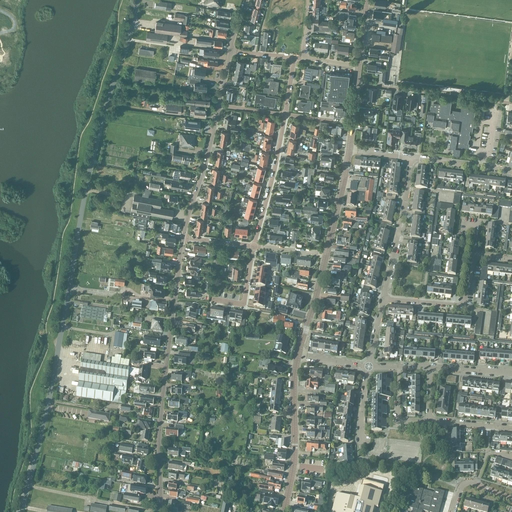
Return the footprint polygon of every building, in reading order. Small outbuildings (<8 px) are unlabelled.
[(262,7),(264,1),(261,0),(256,0),(255,6),(257,6),(256,7),(260,8),(261,7),(262,7)] [(385,8),(386,1),(378,0),(375,0),(374,7),(385,8)] [(156,1),(155,7),(171,10),(172,4),(172,3),(156,1)] [(356,11),(357,5),(355,5),(355,3),(341,1),(340,6),(347,7),(347,9),(348,9),(348,10),(356,11)] [(260,10),(260,8),(256,7),(256,9),(254,8),(252,15),(259,16),(260,10)] [(229,18),(230,13),(218,11),(215,10),(215,16),(217,16),(217,17),(219,18),(220,17),(229,18)] [(382,12),(381,12),(374,11),(373,19),(381,20),(381,18),(391,19),(392,13),(392,12),(382,11),(382,12)] [(257,23),(259,16),(252,15),(251,17),(250,21),(257,23)] [(345,22),(344,28),(355,29),(356,28),(356,27),(355,26),(356,23),(354,23),(355,21),(356,21),(356,16),(349,15),(348,19),(347,22),(345,22)] [(319,19),(313,18),(312,18),(311,25),(312,25),(311,30),(332,31),(333,23),(319,21),(319,19)] [(228,29),(229,23),(219,21),(219,20),(215,19),(214,27),(228,29)] [(186,37),(186,31),(180,30),(180,26),(156,22),(155,32),(179,35),(179,36),(186,37)] [(226,38),(227,31),(218,30),(218,29),(215,29),(210,28),(209,36),(214,36),(226,38)] [(402,34),(403,28),(399,28),(398,34),(394,33),(391,51),(399,52),(401,34),(402,34)] [(348,30),(344,30),(342,41),(345,42),(345,38),(354,39),(354,33),(348,32),(348,30)] [(166,43),(167,35),(147,32),(146,40),(166,43)] [(391,43),(392,35),(372,33),(372,40),(391,43)] [(248,43),(254,44),(258,45),(259,37),(258,37),(254,36),(242,34),(241,40),(248,41),(248,43)] [(221,48),(222,42),(196,38),(195,44),(210,46),(210,43),(214,44),(213,47),(221,48)] [(315,42),(314,50),(327,52),(328,44),(331,44),(332,38),(326,38),(325,44),(319,43),(315,42)] [(348,54),(349,47),(339,46),(339,45),(335,44),(335,45),(335,47),(334,51),(338,51),(337,53),(348,54)] [(195,54),(195,50),(188,49),(189,47),(180,46),(179,52),(185,53),(185,56),(190,56),(190,54),(195,54)] [(219,51),(204,49),(203,56),(218,58),(219,51)] [(217,68),(217,62),(207,61),(208,59),(198,58),(197,62),(207,63),(207,66),(217,68)] [(381,65),(382,60),(377,59),(376,65),(368,64),(367,71),(380,73),(379,82),(384,83),(386,70),(381,69),(381,65)] [(250,71),(251,68),(246,67),(247,64),(244,63),(238,62),(236,68),(250,71)] [(270,68),(269,77),(275,78),(275,76),(279,76),(281,65),(273,64),(273,65),(270,64),(270,68)] [(154,80),(155,73),(155,72),(136,68),(134,80),(154,83),(154,80)] [(200,77),(204,78),(205,71),(194,68),(193,75),(192,75),(191,79),(200,80),(200,77)] [(311,80),(313,69),(308,68),(308,71),(305,70),(304,79),(311,80)] [(234,80),(234,82),(240,83),(240,81),(243,81),(244,78),(249,79),(249,76),(242,75),(235,74),(234,80)] [(349,76),(347,76),(327,74),(324,99),(346,101),(347,94),(349,76)] [(190,78),(189,83),(194,83),(194,90),(206,91),(206,85),(199,84),(200,80),(191,79),(190,78)] [(277,94),(278,85),(275,85),(275,82),(273,82),(273,79),(266,78),(265,81),(270,82),(269,88),(264,88),(263,92),(277,94)] [(319,89),(320,85),(307,83),(307,86),(305,85),(305,88),(302,87),(301,96),(308,97),(310,87),(319,89)] [(376,100),(377,89),(369,89),(368,100),(376,100)] [(274,106),(276,99),(265,97),(265,94),(257,93),(256,99),(262,100),(264,101),(264,102),(266,102),(266,105),(274,106)] [(402,96),(394,95),(392,108),(397,108),(397,115),(401,115),(402,110),(400,110),(402,96)] [(415,98),(408,97),(406,108),(414,109),(414,108),(417,108),(418,102),(415,102),(415,98)] [(209,107),(210,100),(195,98),(194,105),(209,107)] [(307,103),(299,102),(298,110),(310,111),(310,109),(311,109),(311,108),(313,108),(314,101),(308,100),(307,103)] [(320,101),(319,106),(321,106),(321,109),(330,111),(330,109),(335,109),(334,118),(342,119),(342,117),(346,117),(348,108),(339,107),(339,104),(336,103),(330,102),(322,101),(320,101)] [(450,110),(451,102),(443,101),(442,104),(434,103),(433,109),(430,109),(430,112),(428,111),(427,120),(429,120),(429,122),(433,122),(432,126),(437,127),(437,125),(441,126),(441,128),(445,128),(446,126),(449,126),(450,126),(452,127),(453,129),(452,135),(450,134),(449,139),(451,139),(450,143),(448,143),(448,147),(452,148),(451,152),(453,152),(453,155),(461,156),(462,147),(468,148),(469,144),(468,144),(468,139),(470,140),(470,135),(469,135),(469,131),(472,131),(472,127),(469,126),(469,122),(473,123),(475,108),(467,107),(466,108),(461,107),(461,112),(450,110)] [(181,111),(181,104),(166,103),(165,113),(180,115),(181,111)] [(205,117),(206,110),(199,109),(200,107),(191,106),(191,108),(190,113),(194,113),(193,116),(205,117)] [(235,120),(236,115),(232,115),(231,119),(225,118),(224,127),(231,128),(231,126),(235,127),(236,120),(235,120)] [(185,119),(184,125),(186,125),(186,127),(198,129),(199,121),(185,119)] [(261,125),(274,127),(275,121),(268,120),(267,123),(262,122),(262,120),(259,119),(258,124),(259,124),(261,125)] [(306,130),(299,129),(300,125),(292,124),(291,124),(290,126),(291,127),(292,128),(291,130),(305,133),(306,130)] [(261,125),(261,128),(265,128),(265,129),(266,129),(266,132),(273,133),(274,127),(261,125)] [(343,135),(344,127),(336,126),(336,128),(332,128),(332,127),(328,126),(327,133),(332,133),(332,132),(335,133),(335,134),(343,135)] [(362,136),(362,138),(362,139),(373,140),(374,133),(376,134),(377,128),(373,128),(369,127),(368,133),(363,132),(363,135),(362,135),(362,136)] [(400,137),(400,131),(394,130),(393,133),(388,132),(387,143),(395,143),(395,137),(400,137)] [(410,146),(411,136),(408,136),(408,133),(406,132),(406,131),(402,131),(401,138),(405,139),(404,145),(410,146)] [(411,136),(410,146),(416,147),(417,140),(421,141),(421,133),(417,133),(417,134),(415,133),(415,137),(411,136)] [(195,136),(182,135),(179,135),(179,139),(181,139),(181,143),(182,143),(181,146),(194,147),(195,136)] [(289,144),(288,146),(302,149),(302,146),(299,146),(299,144),(298,142),(296,142),(297,141),(289,140),(288,141),(287,143),(288,144),(289,144)] [(270,149),(271,143),(264,142),(258,141),(257,144),(263,145),(263,148),(270,149)] [(321,148),(320,152),(332,154),(333,150),(336,151),(337,143),(328,142),(326,149),(321,148)] [(172,159),(172,160),(181,162),(182,160),(184,160),(183,163),(189,164),(189,162),(193,163),(194,157),(173,153),(172,159)] [(334,166),(335,158),(330,157),(330,154),(322,153),(321,160),(329,162),(328,165),(334,166)] [(267,165),(268,159),(255,157),(254,160),(260,161),(260,164),(267,165)] [(286,157),(285,164),(290,165),(290,168),(294,169),(295,165),(293,165),(294,159),(286,157)] [(389,164),(388,169),(391,170),(401,171),(402,170),(401,169),(401,166),(397,165),(398,161),(392,161),(392,165),(389,164)] [(264,175),(266,169),(258,167),(257,170),(254,169),(254,170),(251,169),(250,172),(256,173),(264,175)] [(174,170),(173,179),(178,180),(179,177),(180,178),(189,180),(191,173),(181,171),(181,172),(178,171),(174,170)] [(298,176),(299,174),(292,172),(283,170),(282,177),(291,179),(292,175),(298,176)] [(262,181),(264,175),(256,173),(250,172),(250,173),(253,174),(252,176),(255,176),(255,179),(262,181)] [(333,182),(334,176),(325,174),(321,173),(320,177),(324,178),(324,180),(333,182)] [(464,178),(464,175),(463,175),(463,174),(457,173),(456,181),(456,184),(459,185),(460,182),(462,182),(463,178),(464,178)] [(211,179),(211,181),(212,182),(212,183),(221,184),(222,177),(220,177),(219,177),(213,176),(212,179),(211,179)] [(475,185),(476,177),(470,176),(469,179),(467,179),(466,183),(465,187),(468,188),(469,185),(475,185)] [(356,192),(365,193),(372,194),(376,194),(378,181),(368,179),(364,179),(363,182),(360,182),(360,188),(357,188),(356,192)] [(165,180),(164,184),(171,185),(170,188),(187,191),(188,184),(165,180)] [(279,184),(279,188),(280,188),(280,189),(289,191),(289,187),(294,188),(295,185),(297,185),(298,183),(295,183),(286,181),(286,184),(281,183),(281,184),(279,184)] [(351,183),(350,191),(356,192),(357,188),(360,188),(360,182),(353,181),(352,183),(351,183)] [(159,191),(160,185),(160,184),(150,183),(149,189),(159,191)] [(260,191),(261,185),(254,183),(253,186),(250,185),(250,186),(246,185),(246,187),(249,188),(252,189),(260,191)] [(316,190),(315,195),(321,195),(326,196),(329,196),(330,189),(325,188),(325,186),(316,185),(316,190)] [(386,189),(386,191),(387,191),(386,194),(386,197),(395,198),(396,195),(398,195),(399,191),(389,189),(386,189)] [(365,193),(356,192),(356,197),(348,196),(347,206),(357,207),(357,206),(360,207),(360,202),(364,203),(365,202),(371,203),(372,194),(365,193)] [(176,203),(177,197),(165,194),(165,197),(169,198),(168,201),(176,203)] [(289,200),(290,194),(283,194),(283,196),(276,196),(276,203),(286,204),(286,200),(289,200)] [(171,219),(173,211),(160,208),(161,200),(134,195),(131,211),(130,216),(146,219),(149,219),(150,215),(171,219)] [(248,205),(255,207),(257,201),(249,199),(246,198),(245,202),(242,201),(242,203),(245,204),(248,205)] [(395,204),(395,201),(386,200),(386,199),(384,198),(384,199),(383,199),(383,202),(385,203),(384,207),(395,209),(396,205),(395,204)] [(324,200),(319,199),(319,200),(316,199),(316,203),(315,206),(318,206),(327,207),(328,201),(324,200)] [(248,205),(246,210),(254,213),(255,207),(248,205)] [(487,207),(486,216),(492,217),(492,215),(492,212),(493,209),(499,210),(499,207),(493,207),(487,206),(487,207)] [(273,207),(272,214),(281,215),(280,217),(281,217),(285,218),(288,218),(288,214),(285,214),(285,212),(281,212),(281,208),(273,207)] [(413,207),(412,212),(415,212),(414,215),(424,216),(424,213),(425,211),(422,211),(422,208),(413,207)] [(254,213),(246,210),(240,209),(239,211),(243,212),(242,213),(245,213),(244,216),(252,218),(254,213)] [(304,209),(303,213),(308,213),(307,218),(311,218),(310,222),(322,223),(323,216),(311,215),(311,210),(304,209)] [(356,218),(356,217),(357,211),(346,210),(345,217),(347,217),(347,218),(351,219),(351,217),(356,218)] [(424,219),(424,216),(414,215),(414,218),(413,218),(412,223),(422,224),(422,219),(424,219)] [(381,222),(380,226),(386,227),(387,223),(392,224),(393,219),(383,217),(381,216),(380,219),(383,219),(382,222),(381,222)] [(274,228),(277,229),(280,229),(281,223),(278,223),(279,220),(270,219),(269,226),(274,226),(274,228)] [(355,229),(356,223),(344,221),(343,231),(347,231),(348,228),(355,229)] [(91,224),(90,229),(92,229),(98,230),(99,226),(97,225),(98,223),(91,222),(91,224)] [(179,231),(180,224),(171,222),(171,227),(172,227),(172,230),(179,231)] [(380,231),(379,235),(388,238),(390,233),(391,228),(386,227),(380,226),(379,230),(380,231)] [(270,238),(269,241),(275,241),(276,235),(277,229),(274,228),(273,234),(268,234),(267,238),(270,238)] [(156,232),(156,236),(161,237),(161,239),(162,239),(161,243),(164,243),(164,244),(174,245),(175,242),(175,241),(175,239),(167,237),(167,234),(162,233),(156,232)] [(307,232),(306,235),(312,236),(311,239),(319,240),(319,239),(320,237),(319,237),(320,234),(312,233),(307,232)] [(421,234),(411,232),(411,238),(412,238),(411,241),(421,242),(421,239),(422,239),(422,234),(421,234)] [(338,236),(336,245),(345,246),(346,246),(346,244),(349,244),(351,235),(344,234),(344,237),(338,236)] [(409,243),(408,248),(409,248),(419,249),(421,250),(422,247),(419,247),(419,244),(420,245),(421,242),(411,241),(411,243),(409,243)] [(172,255),(173,249),(162,247),(163,246),(158,245),(157,253),(161,254),(164,254),(172,255)] [(385,252),(386,247),(377,245),(376,250),(374,249),(374,253),(380,254),(379,255),(384,256),(385,252)] [(202,255),(203,247),(194,246),(193,251),(198,252),(197,255),(202,255)] [(238,258),(239,251),(228,249),(228,251),(223,250),(222,258),(227,259),(227,257),(238,258)] [(265,253),(265,258),(266,258),(266,260),(265,265),(270,265),(270,268),(274,268),(275,268),(276,269),(277,265),(277,264),(277,261),(275,261),(276,255),(270,254),(270,253),(265,253)] [(372,263),(381,265),(383,260),(378,259),(379,256),(373,254),(372,258),(374,258),(372,263)] [(290,265),(291,257),(282,256),(281,264),(290,265)] [(189,265),(198,267),(199,261),(201,261),(201,258),(195,257),(195,260),(190,259),(189,265)] [(152,261),(152,264),(154,264),(157,265),(156,269),(160,269),(170,271),(171,264),(161,262),(162,259),(155,258),(153,258),(152,261)] [(298,259),(295,258),(294,265),(297,265),(297,266),(310,267),(311,260),(298,258),(298,259)] [(419,259),(408,258),(407,263),(412,264),(411,266),(418,267),(419,259)] [(232,272),(241,274),(242,268),(235,268),(235,265),(229,264),(228,269),(232,269),(232,272)] [(189,265),(187,265),(187,271),(192,272),(191,274),(197,275),(198,272),(199,271),(199,268),(198,267),(189,265)] [(293,273),(292,279),(298,280),(300,280),(301,276),(309,277),(310,277),(310,274),(309,274),(310,271),(300,270),(300,274),(297,274),(297,273),(293,273)] [(157,275),(157,272),(148,271),(148,274),(148,277),(150,277),(150,274),(154,275),(154,278),(156,278),(155,282),(165,284),(166,277),(157,275)] [(241,279),(241,274),(232,272),(231,281),(234,281),(234,278),(241,279)] [(199,282),(200,277),(194,276),(193,279),(185,278),(184,284),(194,286),(194,282),(199,282)] [(346,283),(346,278),(337,277),(336,280),(331,279),(330,280),(330,279),(329,280),(329,281),(329,282),(330,282),(330,284),(335,285),(335,288),(339,288),(340,282),(343,283),(346,283)] [(256,280),(256,285),(257,285),(256,288),(257,288),(265,289),(266,282),(256,280)] [(376,284),(365,281),(364,286),(363,289),(369,290),(370,287),(375,289),(376,284)] [(149,285),(148,291),(151,292),(150,296),(163,298),(164,290),(156,289),(157,287),(149,285)] [(256,290),(255,296),(265,297),(266,289),(265,289),(257,288),(257,290),(256,290)] [(204,291),(189,289),(188,291),(186,290),(186,296),(197,298),(197,293),(204,294),(204,291)] [(362,292),(361,295),(363,295),(362,300),(371,302),(372,297),(368,296),(369,293),(362,292)] [(290,294),(288,300),(301,304),(302,303),(303,301),(302,300),(303,297),(290,294)] [(276,306),(275,312),(287,315),(289,308),(300,311),(301,307),(302,305),(301,305),(301,304),(288,300),(286,308),(286,309),(276,306)] [(132,309),(134,309),(142,310),(142,302),(133,301),(132,309)] [(166,310),(167,304),(159,303),(151,302),(150,310),(158,311),(158,309),(166,310)] [(187,309),(186,314),(197,315),(198,305),(191,304),(190,310),(187,309)] [(82,306),(80,318),(104,322),(107,322),(107,319),(110,319),(111,314),(105,313),(106,310),(82,306)] [(394,315),(395,307),(389,307),(388,311),(386,310),(386,315),(388,316),(389,315),(394,315)] [(207,310),(206,319),(214,320),(216,320),(218,309),(212,308),(211,311),(207,310)] [(331,315),(340,316),(341,312),(337,312),(332,312),(333,309),(323,308),(323,314),(331,315)] [(415,321),(416,314),(413,314),(414,309),(407,308),(407,316),(406,316),(406,320),(409,321),(409,317),(413,317),(413,321),(415,321)] [(218,309),(216,320),(218,321),(222,321),(226,322),(227,316),(227,314),(224,314),(224,310),(218,309)] [(358,309),(357,312),(359,312),(359,315),(358,318),(367,319),(368,316),(369,317),(370,312),(369,311),(360,310),(358,309)] [(235,323),(237,313),(231,312),(230,316),(227,316),(225,326),(225,327),(228,328),(229,321),(233,321),(233,323),(235,323)] [(237,313),(235,323),(238,323),(238,322),(241,322),(240,329),(244,330),(245,319),(242,318),(243,314),(237,313)] [(273,317),(272,322),(277,323),(277,322),(282,323),(284,324),(284,322),(285,323),(284,328),(293,330),(293,329),(294,329),(294,327),(293,326),(294,323),(288,322),(286,321),(286,320),(284,320),(285,318),(278,316),(278,318),(273,317)] [(366,327),(367,322),(362,322),(363,319),(358,318),(356,318),(355,326),(357,326),(366,327)] [(95,325),(80,323),(80,324),(79,324),(78,328),(79,328),(79,329),(85,330),(85,331),(89,331),(89,330),(94,331),(95,325)] [(205,329),(206,326),(202,325),(195,324),(194,327),(183,325),(183,327),(182,327),(181,328),(181,329),(181,330),(182,330),(182,331),(186,331),(185,333),(191,334),(191,332),(195,333),(196,327),(201,328),(205,329)] [(125,350),(127,335),(116,333),(113,348),(122,349),(125,350)] [(278,336),(275,344),(279,346),(278,352),(281,353),(286,354),(287,349),(286,349),(289,339),(282,337),(278,336)] [(177,338),(176,345),(183,346),(186,346),(187,341),(191,342),(191,338),(184,337),(184,339),(177,338)] [(332,344),(331,352),(337,353),(338,345),(339,345),(339,343),(336,343),(336,345),(332,344)] [(227,354),(228,346),(222,345),(220,353),(227,354)] [(141,348),(141,353),(145,354),(144,358),(144,362),(152,363),(152,360),(155,360),(156,353),(147,352),(148,349),(141,348)] [(395,353),(395,350),(385,349),(384,355),(385,355),(384,357),(390,358),(390,355),(393,356),(393,352),(395,353)] [(429,351),(428,359),(434,359),(435,357),(439,357),(440,350),(435,349),(435,352),(429,351)] [(190,360),(191,354),(180,352),(179,356),(175,356),(174,364),(186,366),(187,360),(190,360)] [(260,362),(259,366),(262,367),(263,366),(269,367),(268,371),(272,372),(272,373),(272,375),(278,376),(279,373),(282,374),(282,373),(283,373),(284,369),(283,369),(283,368),(279,367),(279,366),(274,365),(274,366),(269,365),(269,364),(270,364),(270,361),(263,360),(263,363),(260,362)] [(77,397),(77,398),(105,402),(124,405),(126,394),(127,391),(127,389),(129,376),(130,368),(111,365),(100,363),(83,361),(79,382),(77,397)] [(130,369),(129,376),(135,377),(135,376),(139,376),(138,380),(136,379),(135,383),(141,384),(142,380),(145,380),(147,368),(140,367),(139,370),(136,370),(136,369),(130,369)] [(311,369),(310,376),(322,378),(323,370),(317,369),(311,369)] [(172,373),(172,381),(181,382),(181,378),(184,378),(184,375),(172,373)] [(412,377),(412,383),(420,383),(420,377),(416,377),(416,374),(409,374),(409,377),(412,377)] [(459,389),(462,389),(462,388),(468,389),(469,380),(463,379),(463,383),(460,383),(459,389)] [(305,386),(305,388),(306,388),(306,389),(313,390),(313,388),(317,388),(318,382),(314,381),(314,382),(307,381),(307,386),(305,386)] [(501,395),(502,389),(499,388),(500,384),(500,383),(499,382),(497,382),(496,383),(495,384),(494,383),(492,392),(498,393),(498,395),(501,395)] [(511,392),(511,384),(511,382),(506,382),(505,389),(502,389),(501,395),(504,396),(505,391),(511,392)] [(335,393),(335,386),(326,384),(325,392),(335,393)] [(154,394),(155,388),(155,387),(139,385),(139,392),(154,394)] [(182,391),(184,391),(191,392),(191,389),(191,386),(182,385),(181,388),(172,387),(171,395),(181,396),(182,391)] [(438,401),(449,402),(451,389),(440,388),(438,401)] [(308,396),(308,402),(320,403),(320,406),(327,406),(327,402),(321,401),(321,400),(318,400),(319,396),(308,396)] [(135,402),(134,406),(138,407),(146,408),(146,404),(153,405),(154,399),(141,397),(140,400),(140,402),(135,402)] [(188,406),(189,399),(179,398),(179,401),(170,400),(169,408),(179,409),(179,405),(181,405),(188,406)] [(507,419),(509,410),(506,410),(507,406),(503,405),(504,400),(501,400),(500,407),(499,414),(502,414),(501,418),(507,419)] [(447,415),(449,402),(438,401),(437,413),(447,415)] [(460,404),(457,404),(456,410),(459,410),(458,414),(465,415),(466,406),(460,405),(460,404)] [(307,408),(306,414),(314,415),(314,412),(318,412),(319,411),(323,412),(323,406),(315,406),(315,408),(307,408)] [(499,414),(500,407),(497,406),(496,410),(490,409),(489,418),(495,419),(496,413),(499,414)] [(141,408),(141,412),(144,413),(144,416),(148,417),(148,418),(151,418),(151,417),(152,417),(153,410),(141,408)] [(407,417),(415,417),(415,414),(419,414),(419,408),(411,408),(411,414),(407,414),(407,417)] [(109,422),(110,414),(89,411),(87,418),(109,422)] [(168,414),(167,421),(177,422),(178,418),(180,418),(187,419),(187,418),(187,414),(187,413),(179,412),(178,415),(168,414)] [(321,425),(322,419),(314,418),(314,420),(307,419),(307,426),(314,427),(315,424),(321,425)] [(150,429),(151,422),(138,420),(137,428),(146,430),(146,428),(150,429)] [(183,431),(184,426),(176,425),(175,429),(167,429),(166,436),(178,437),(178,430),(183,431)] [(325,431),(318,430),(316,430),(315,432),(307,431),(307,438),(315,438),(321,439),(322,433),(324,433),(326,433),(326,434),(330,434),(330,431),(327,431),(325,431)] [(148,441),(149,433),(141,432),(140,435),(143,436),(142,440),(148,441)] [(500,443),(501,435),(495,434),(495,438),(492,438),(491,447),(494,448),(495,442),(500,443)] [(287,448),(287,440),(278,439),(278,447),(287,448)] [(464,442),(452,442),(452,449),(454,449),(454,452),(461,452),(461,448),(460,448),(460,444),(464,444),(464,443),(464,442)] [(141,445),(141,443),(139,443),(139,444),(138,449),(136,448),(133,447),(133,446),(121,444),(119,451),(132,453),(132,450),(136,451),(138,451),(137,454),(148,455),(149,449),(147,449),(148,446),(145,446),(141,445)] [(323,451),(326,451),(327,445),(307,443),(307,449),(307,452),(311,452),(312,449),(318,450),(318,448),(323,449),(323,451)] [(190,453),(191,449),(182,448),(182,451),(179,451),(169,449),(168,456),(179,457),(179,455),(181,456),(181,457),(185,457),(186,452),(190,453)] [(277,451),(277,453),(278,454),(277,459),(285,460),(286,451),(279,450),(279,451),(277,451)] [(144,473),(146,463),(133,461),(134,458),(123,456),(122,463),(133,465),(132,466),(138,467),(137,472),(144,473)] [(467,459),(467,472),(473,472),(473,470),(477,470),(477,462),(473,462),(473,464),(469,464),(469,459),(467,459)] [(265,460),(265,464),(267,464),(267,465),(273,466),(272,470),(276,470),(284,471),(284,469),(285,464),(271,462),(271,461),(265,460)] [(194,467),(195,463),(191,462),(183,461),(182,464),(179,464),(169,462),(168,469),(183,472),(183,471),(186,472),(187,465),(190,466),(194,467)] [(496,479),(499,472),(493,470),(490,477),(496,479)] [(132,473),(123,471),(121,478),(131,480),(132,477),(134,478),(133,482),(145,484),(147,477),(138,475),(138,474),(132,473)] [(265,471),(264,475),(268,476),(268,477),(271,478),(282,480),(283,475),(269,472),(265,471)] [(502,481),(504,473),(499,472),(496,479),(502,481)] [(508,483),(510,475),(504,473),(502,481),(508,483)] [(251,474),(251,478),(272,482),(272,480),(270,480),(271,478),(268,477),(251,474)] [(337,494),(331,511),(373,511),(375,507),(378,508),(384,486),(363,480),(358,499),(337,494)] [(302,488),(301,491),(305,492),(305,493),(310,494),(311,489),(311,486),(315,487),(316,484),(322,486),(324,486),(325,482),(323,482),(316,481),(315,484),(303,482),(302,488)] [(260,484),(259,489),(265,490),(271,491),(272,488),(273,488),(280,490),(281,485),(274,483),(270,482),(269,486),(260,484)] [(128,485),(127,494),(137,495),(137,493),(145,494),(146,488),(128,485)] [(421,511),(422,510),(429,511),(428,511),(439,511),(445,492),(435,489),(434,493),(427,492),(429,488),(427,487),(425,491),(423,490),(414,487),(409,508),(413,509),(412,511),(421,511)] [(256,495),(255,500),(260,501),(260,499),(261,499),(262,494),(265,495),(264,504),(268,504),(268,507),(275,509),(276,505),(277,505),(279,497),(273,496),(273,492),(266,491),(261,490),(260,494),(256,493),(256,495)] [(297,498),(297,500),(297,503),(304,504),(304,505),(305,506),(306,503),(304,503),(305,498),(307,498),(307,495),(299,494),(298,497),(297,498)] [(125,495),(124,499),(127,499),(127,501),(139,503),(140,497),(125,495)] [(315,505),(314,510),(322,511),(324,496),(322,496),(319,495),(318,504),(315,504),(315,505)] [(470,509),(472,501),(466,499),(464,507),(470,509)] [(476,511),(478,502),(472,501),(470,509),(476,511)] [(223,502),(221,511),(227,511),(230,503),(223,502)] [(480,511),(481,511),(484,504),(478,502),(476,511),(480,511)]
